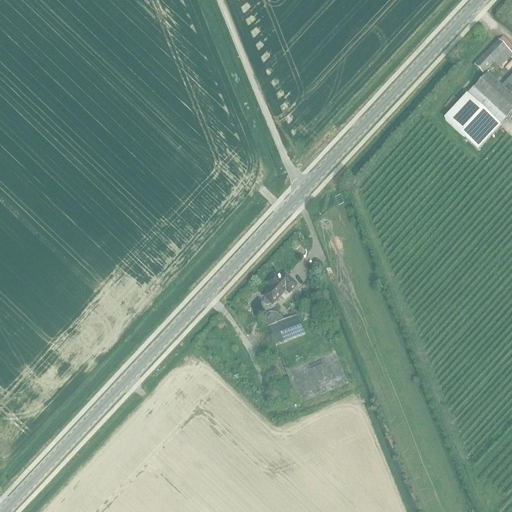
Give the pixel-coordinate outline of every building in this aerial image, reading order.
[(511,53),(509,51),(511,47),(511,46),(502,37),(474,66),(483,74),(488,69),(490,71),(493,68),(491,66),(494,63),(499,68),(511,53)] [(487,74),(467,96),(467,95),(444,120),(477,151),(500,126),(511,112),(511,83),(505,91),(487,74)] [(272,288),(264,297),(264,302),(265,303),(265,304),(266,304),(266,305),(267,305),(272,305),(281,296),(285,300),(290,294),(289,293),(296,285),(285,275),(279,281),(274,276),(267,283),(272,288)] [(302,319),(310,315),(308,310),(299,314),(302,319)] [(296,315),(268,327),(275,346),(304,334),(296,315)] [(511,436),(472,479),(485,490),(511,460),(511,436)]
